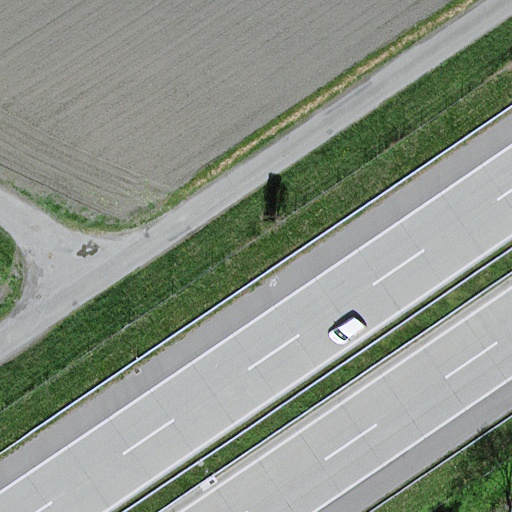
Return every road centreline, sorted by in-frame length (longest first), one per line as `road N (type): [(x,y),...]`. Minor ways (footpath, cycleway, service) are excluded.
road 1 (track): [(511,0),(0,353)]
road 2 (motorway): [(511,166),(18,511)]
road 3 (motorway): [(219,511),(511,309)]
